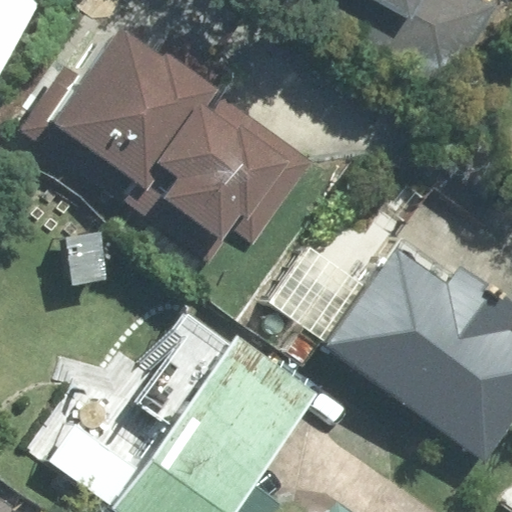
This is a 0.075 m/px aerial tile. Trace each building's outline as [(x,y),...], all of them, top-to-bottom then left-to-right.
[(0,0),(0,42),(25,0),(0,0)] [(262,0),(403,71),(450,57),(477,2),(473,0),(262,0)] [(50,68),(7,131),(203,264),(226,230),(247,245),(303,163),(191,87),(208,62),(155,26),(133,58),(92,30),(60,75),(50,68)] [(360,249),(294,344),(464,460),(511,390),(511,352),(480,330),(494,309),(430,265),(415,287),(360,249)] [(83,510),(85,511),(202,511),(287,392),(206,335),(83,510)] [(324,511),(308,501),(299,511),(324,511)]
